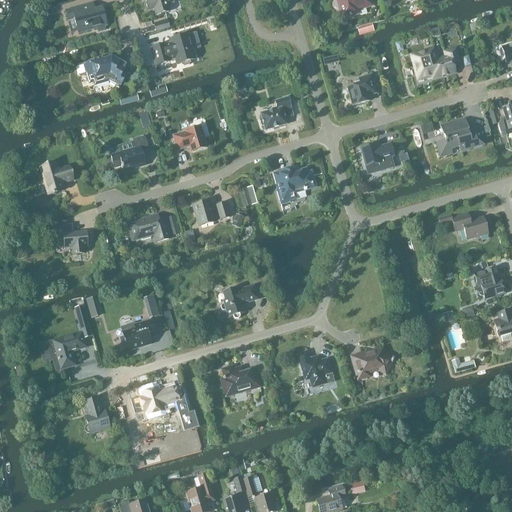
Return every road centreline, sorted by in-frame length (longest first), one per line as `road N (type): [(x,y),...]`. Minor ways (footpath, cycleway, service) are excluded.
road 1 (residential): [(101,208),(328,136)]
road 2 (residential): [(108,378),(317,319)]
road 3 (residential): [(328,136),(480,93)]
road 4 (residential): [(356,224),(499,184)]
